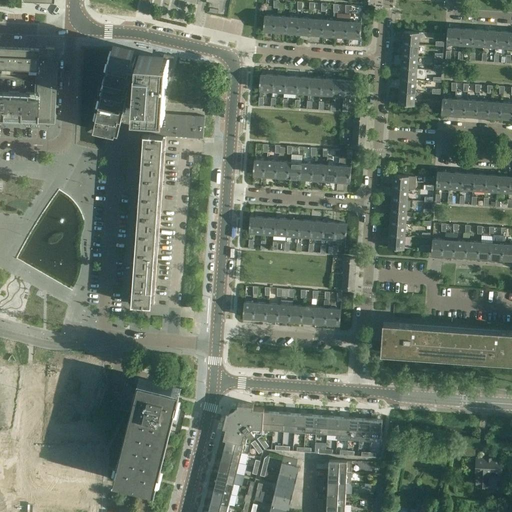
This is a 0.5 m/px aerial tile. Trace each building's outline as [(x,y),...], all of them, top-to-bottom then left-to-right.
[(264,30),(276,31),(277,16),(265,15),(264,30)] [(276,31),(289,32),(290,16),(277,16),(276,31)] [(289,32),(301,33),(302,17),(290,16),(289,32)] [(301,33),(312,34),(314,18),(302,17),(301,33)] [(312,34),(324,34),(326,19),(314,18),(312,34)] [(324,34),(337,35),(338,20),(326,19),(324,34)] [(337,35),(349,36),(350,21),(338,20),(337,35)] [(362,22),(350,21),(349,36),(360,37),(362,22)] [(460,28),(448,27),(447,42),(458,43),(460,28)] [(458,43),(471,44),(472,29),(460,28),(458,43)] [(471,44),(483,45),(484,30),(472,29),(471,44)] [(483,45),(495,45),(496,30),(484,30),(483,45)] [(495,45),(507,46),(508,31),(496,30),(495,45)] [(418,45),(419,32),(404,31),(403,43),(418,45)] [(403,43),(402,56),(417,57),(418,45),(403,43)] [(125,105),(135,106),(135,111),(141,111),(146,111),(146,112),(165,113),(165,110),(165,106),(166,94),(165,94),(174,56),(164,53),(163,57),(139,55),(138,60),(135,60),(136,56),(135,56),(133,56),(134,50),(113,45),(95,124),(94,124),(94,125),(95,125),(94,130),(115,135),(115,133),(118,133),(118,134),(120,126),(122,126),(120,125),(125,105)] [(1,67),(10,67),(11,46),(2,46),(1,67)] [(10,67),(18,67),(19,47),(11,46),(10,67)] [(18,67),(27,68),(28,47),(19,47),(18,67)] [(28,50),(27,68),(36,68),(37,57),(45,57),(45,48),(45,51),(37,50),(38,47),(36,47),(28,47),(28,50)] [(53,58),(53,56),(54,48),(45,48),(45,57),(53,58)] [(402,56),(402,68),(417,69),(417,57),(402,56)] [(36,68),(36,78),(52,78),(53,58),(45,57),(37,57),(36,68)] [(416,81),(417,69),(402,68),(401,79),(416,81)] [(260,89),(271,90),(273,74),(261,74),(260,89)] [(284,75),(273,74),(271,90),(283,90),(284,75)] [(283,90),(295,91),(297,76),(284,75),(283,90)] [(295,91),(308,92),(309,77),(297,76),(295,91)] [(308,92),(320,93),(321,78),(309,77),(308,92)] [(36,78),(35,92),(0,90),(0,117),(50,120),(52,78),(36,78)] [(320,93),(331,94),(333,79),(321,78),(320,93)] [(331,94),(344,95),(345,80),(333,79),(331,94)] [(401,79),(400,92),(415,93),(416,81),(401,79)] [(344,95),(356,96),(357,81),(345,80),(344,95)] [(414,104),(415,93),(400,92),(399,103),(414,104)] [(455,98),(443,97),(442,113),(454,114),(455,98)] [(454,114),(466,115),(467,99),(455,98),(454,114)] [(466,115),(478,115),(479,100),(467,99),(466,115)] [(478,115),(490,116),(491,101),(479,100),(478,115)] [(490,116),(502,117),(503,102),(491,101),(490,116)] [(502,117),(511,117),(511,102),(503,102),(502,117)] [(171,114),(165,113),(146,112),(145,123),(170,124),(171,114)] [(170,135),(181,136),(182,114),(171,114),(170,124),(170,135)] [(181,136),(192,137),(193,115),(182,114),(181,136)] [(192,137),(203,138),(204,125),(205,116),(193,115),(192,137)] [(355,115),(354,131),(365,132),(366,115),(355,115)] [(166,135),(170,135),(170,124),(145,123),(144,134),(166,135)] [(354,131),(352,147),(364,148),(365,132),(354,131)] [(155,295),(166,135),(144,134),(132,303),(151,304),(154,304),(155,295)] [(266,160),(254,159),(253,174),(265,175),(266,160)] [(278,161),(266,160),(265,175),(277,176),(278,161)] [(277,176),(289,177),(291,161),(278,161),(277,176)] [(289,177),(301,177),(303,162),(291,161),(289,177)] [(315,163),(303,162),(301,177),(313,178),(315,163)] [(326,164),(315,163),(313,178),(325,179),(326,164)] [(339,165),(326,164),(325,179),(337,180),(339,165)] [(351,166),(339,165),(337,180),(350,181),(351,166)] [(449,172),(437,171),(436,186),(448,187),(449,172)] [(448,187),(460,188),(462,172),(449,172),(448,187)] [(460,188),(472,188),(474,173),(462,172),(460,188)] [(472,188),(484,189),(486,174),(474,173),(472,188)] [(484,189),(496,190),(497,175),(486,174),(484,189)] [(408,188),(409,176),(394,175),(393,187),(408,188)] [(496,190),(509,191),(510,176),(497,175),(496,190)] [(393,187),(392,199),(407,200),(408,188),(393,187)] [(392,199),(391,211),(406,212),(407,200),(392,199)] [(391,211),(390,223),(405,224),(406,212),(391,211)] [(249,231),(261,232),(262,217),(251,216),(249,231)] [(274,218),(262,217),(261,232),(273,233),(274,218)] [(287,218),(274,218),(273,233),(285,234),(287,218)] [(298,219),(287,218),(285,234),(297,235),(298,219)] [(297,235),(309,235),(310,220),(298,219),(297,235)] [(309,235),(321,236),(322,221),(310,220),(309,235)] [(335,222),(322,221),(321,236),(334,237),(335,222)] [(334,237),(346,238),(347,223),(335,222),(334,237)] [(390,223),(389,235),(405,236),(405,224),(390,223)] [(404,248),(405,236),(389,235),(389,247),(404,248)] [(445,239),(433,238),(432,254),(444,254),(445,239)] [(444,254),(456,255),(457,240),(445,239),(444,254)] [(456,255),(468,256),(469,241),(457,240),(456,255)] [(468,256),(480,257),(481,242),(469,241),(468,256)] [(493,243),(481,242),(480,257),(492,258),(493,243)] [(492,258),(504,259),(505,243),(493,243),(492,258)] [(345,257),(344,273),(355,274),(356,258),(345,257)] [(354,290),(355,274),(344,273),(342,289),(354,290)] [(257,302),(245,301),(243,317),(256,317),(257,302)] [(269,303),(257,302),(256,317),(268,318),(269,303)] [(281,304),(269,303),(268,318),(280,319),(281,304)] [(280,319),(292,320),(293,305),(281,304),(280,319)] [(292,320),(304,321),(305,306),(293,305),(292,320)] [(305,306),(304,321),(316,322),(317,307),(305,306)] [(317,307),(316,322),(328,323),(329,307),(317,307)] [(329,307),(328,323),(340,323),(341,308),(329,307)] [(381,349),(381,352),(417,355),(417,354),(417,352),(461,355),(490,357),(490,359),(490,360),(511,361),(511,330),(430,325),(390,322),(383,321),(383,325),(388,325),(386,342),(386,349),(381,349)] [(0,395),(32,398),(33,387),(76,398),(82,375),(0,353),(0,395)] [(133,409),(132,412),(115,479),(140,485),(133,511),(121,511),(107,511),(106,511),(147,511),(154,488),(155,488),(179,389),(140,379),(136,396),(132,396),(124,405),(123,407),(133,409)] [(12,399),(11,411),(32,411),(32,400),(12,399)] [(254,404),(238,402),(238,406),(234,405),(231,408),(230,411),(227,411),(223,426),(226,427),(224,436),(244,441),(243,440),(245,432),(243,429),(244,428),(251,436),(253,434),(255,433),(249,424),(251,423),(253,426),(262,427),(262,428),(264,407),(254,407),(254,404)] [(262,428),(273,429),(274,411),(264,410),(264,407),(262,428)] [(11,411),(11,421),(31,422),(32,411),(11,411)] [(285,412),(274,411),(273,429),(284,430),(285,412)] [(284,430),(295,431),(296,413),(285,412),(284,430)] [(307,413),(296,413),(295,431),(305,431),(307,413)] [(317,414),(307,413),(305,431),(316,432),(317,414)] [(316,432),(327,433),(328,415),(317,414),(316,432)] [(339,416),(328,415),(327,433),(338,434),(339,416)] [(350,417),(339,416),(338,434),(348,435),(350,417)] [(361,417),(350,417),(348,435),(359,435),(361,417)] [(371,418),(361,417),(359,435),(370,436),(371,418)] [(371,418),(370,436),(381,437),(382,419),(371,418)] [(11,421),(10,432),(31,433),(31,422),(11,421)] [(10,432),(10,443),(30,444),(31,433),(10,432)] [(242,452),(244,441),(224,436),(224,437),(227,438),(224,447),(242,452)] [(264,440),(261,443),(265,449),(269,446),(264,440)] [(10,443),(9,454),(30,455),(30,444),(10,443)] [(258,444),(255,447),(259,453),(263,450),(258,444)] [(453,455),(475,456),(475,447),(453,445),(453,455)] [(239,462),(242,452),(224,447),(221,458),(239,462)] [(9,454),(9,464),(29,465),(30,455),(9,454)] [(284,456),(279,472),(297,477),(300,466),(296,465),(298,459),(284,456)] [(236,473),(239,462),(221,458),(219,468),(236,473)] [(489,473),(500,473),(501,459),(478,458),(476,484),(489,485),(489,473)] [(352,461),(329,459),(329,471),(352,472),(352,461)] [(234,483),(236,473),(219,468),(216,479),(234,483)] [(351,483),(352,472),(329,471),(328,482),(351,483)] [(279,472),(277,483),(294,487),(297,477),(279,472)] [(231,494),(234,483),(216,479),(214,489),(231,494)] [(328,482),(328,492),(346,493),(346,483),(351,483),(328,482)] [(292,498),(294,487),(277,483),(274,493),(292,498)] [(229,504),(231,494),(214,489),(211,500),(229,504)] [(345,504),(346,493),(328,492),(327,503),(345,504)] [(274,493),(272,504),(289,508),(292,498),(274,493)] [(7,499),(6,511),(16,511),(18,500),(7,499)] [(18,500),(16,511),(26,511),(28,500),(18,500)] [(214,511),(226,511),(229,504),(211,500),(209,510),(214,511)] [(344,511),(345,504),(327,503),(326,511),(344,511)] [(421,503),(420,511),(430,511),(431,505),(421,503)]
